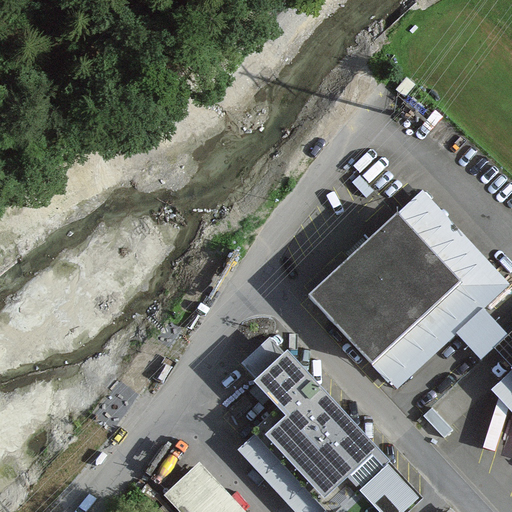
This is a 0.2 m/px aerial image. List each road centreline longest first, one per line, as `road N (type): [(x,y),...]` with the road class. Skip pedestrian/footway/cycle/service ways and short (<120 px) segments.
road 1 (residential): [(474,511),(251,274)]
road 2 (residential): [(82,511),(141,444),(251,274)]
road 3 (residential): [(251,274),(382,101)]
